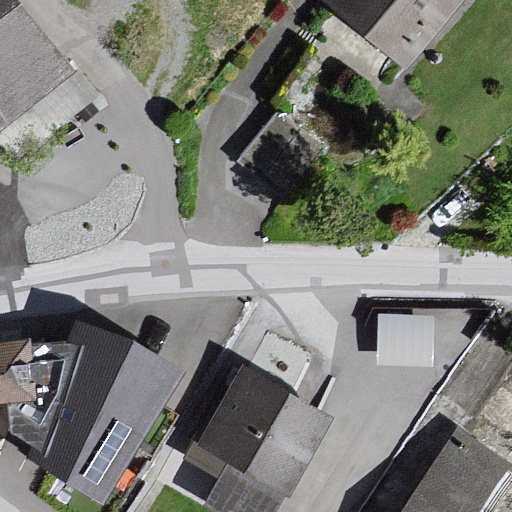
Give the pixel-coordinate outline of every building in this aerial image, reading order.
[(66,52),(24,0),(0,0),(0,101),(10,113),(66,52)] [(458,0),(310,0),(304,8),(394,80),(458,0)] [(241,136),(285,188),(329,150),(285,99),(241,136)] [(378,353),(467,351),(466,297),(377,300),(378,353)] [(155,363),(64,316),(13,458),(77,501),(155,363)] [(0,400),(17,399),(8,335),(0,335),(0,400)] [(314,409),(222,360),(179,441),(271,495),(314,409)] [(487,461),(441,420),(375,511),(479,511),(461,500),(487,461)]
